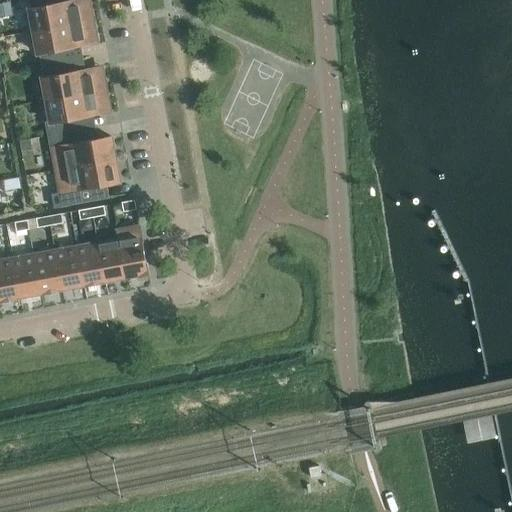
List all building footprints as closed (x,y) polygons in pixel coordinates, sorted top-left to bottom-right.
[(31,0),(32,7),(30,8),(35,31),(87,21),(83,0),(72,0),(58,3),(57,0),(31,0)] [(39,54),(41,54),(43,65),(54,63),(52,52),(92,44),(87,21),(35,31),(39,54)] [(45,77),(43,77),(48,100),(100,91),(96,67),(71,72),(69,60),(54,63),(43,65),(45,77)] [(65,121),(105,114),(100,91),(48,100),(52,123),(54,123),(56,135),(67,132),(65,121)] [(56,135),(58,146),(62,169),(115,159),(111,136),(69,144),(67,132),(56,135)] [(78,190),(119,183),(115,159),(62,169),(69,204),(80,202),(78,190)] [(19,177),(3,180),(5,191),(21,188),(19,177)] [(137,209),(135,200),(122,202),(124,212),(137,209)] [(106,215),(104,206),(92,208),(93,218),(106,215)] [(79,210),(81,220),(93,218),(92,208),(79,210)] [(64,223),(62,214),(49,216),(51,225),(64,223)] [(36,218),(38,228),(51,225),(49,216),(36,218)] [(15,222),(17,232),(30,229),(28,220),(15,222)] [(148,272),(140,227),(117,231),(119,240),(119,239),(126,276),(148,272)] [(126,276),(119,239),(119,240),(98,243),(105,280),(126,276)] [(105,280),(98,243),(77,247),(84,284),(105,280)] [(84,284),(77,247),(56,251),(62,288),(84,284)] [(62,288),(56,251),(34,255),(41,292),(62,288)] [(41,292),(34,255),(13,259),(20,296),(41,292)] [(0,299),(20,296),(13,259),(0,261),(0,299)] [(466,395),(460,401),(466,436),(474,441),(489,438),(494,432),(486,395),(478,392),(466,395)] [(320,465),(309,467),(311,478),(322,476),(320,465)]
